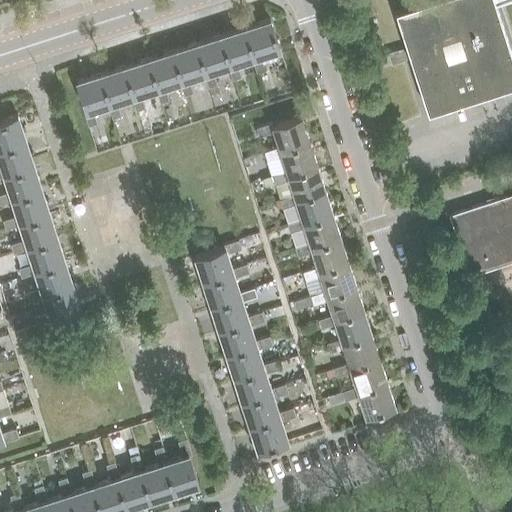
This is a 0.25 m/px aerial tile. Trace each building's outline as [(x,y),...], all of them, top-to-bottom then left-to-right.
[(511,84),(511,56),(493,0),(425,0),(395,10),(427,111),(511,84)] [(269,18),(244,26),(254,56),(259,54),(279,48),(269,18)] [(264,69),(259,54),(254,56),(244,26),(220,34),(230,64),(235,62),(250,57),(255,72),(264,69)] [(220,34),(196,42),(206,72),(211,70),(226,65),(231,80),(240,77),(235,62),(230,64),(220,34)] [(216,85),(211,70),(206,72),(196,42),(173,49),(182,79),(187,78),(202,73),(207,88),(216,85)] [(192,93),(187,78),(182,79),(173,49),(149,57),(158,87),(163,85),(178,81),(183,95),(192,93)] [(125,64),(135,94),(139,93),(154,88),(159,103),(168,100),(163,85),(158,87),(149,57),(125,64)] [(144,108),(139,93),(135,94),(125,64),(101,72),(111,102),(115,101),(130,96),(135,110),(144,108)] [(85,109),(82,110),(88,126),(96,123),(91,109),(106,104),(111,118),(120,115),(115,101),(111,102),(101,72),(76,80),(85,109)] [(0,146),(24,139),(17,114),(0,119),(0,146)] [(280,150),(308,140),(300,115),(272,125),(271,122),(255,127),(258,135),(274,130),(279,146),(280,150)] [(0,177),(4,176),(3,172),(32,163),(24,139),(0,146),(0,162),(2,167),(0,167),(0,177)] [(281,155),(286,170),(288,174),(316,164),(308,140),(280,150),(279,146),(263,151),(266,159),(281,155)] [(11,196),(40,187),(32,163),(3,172),(4,176),(9,191),(0,194),(0,204),(12,200),(11,196)] [(295,198),(324,188),(316,164),(288,174),(286,170),(271,175),(274,183),(274,184),(289,179),(294,194),(295,198)] [(274,183),(271,175),(262,177),(264,186),(274,183)] [(18,220),(48,210),(40,187),(11,196),(12,200),(17,215),(2,220),(5,229),(20,224),(18,220)] [(303,222),(332,212),(324,188),(295,198),(294,194),(279,199),(281,206),(282,207),(297,202),(302,218),(303,222)] [(448,213),(467,275),(511,260),(511,192),(505,195),(448,213)] [(268,211),(266,204),(259,206),(261,213),(268,211)] [(26,244),(55,235),(48,210),(18,220),(20,224),(24,239),(10,244),(13,253),(27,249),(26,244)] [(339,236),(332,212),(303,222),(302,218),(286,222),(289,231),(304,226),(309,242),(311,246),(339,236)] [(34,268),(63,258),(55,235),(26,244),(27,249),(32,263),(17,268),(20,277),(35,272),(34,268)] [(347,260),(339,236),(311,246),(309,242),(294,247),(297,255),(312,250),(317,265),(319,269),(347,260)] [(233,272),(231,267),(226,252),(241,248),(238,239),(222,244),(223,247),(194,256),(203,281),(233,272)] [(42,292),(71,282),(63,258),(34,268),(35,272),(40,287),(25,292),(28,301),(43,297),(42,292)] [(355,284),(347,260),(319,269),(317,265),(301,270),(304,279),(319,274),(324,290),(325,294),(355,284)] [(241,296),(239,292),(234,276),(249,272),(246,263),(231,267),(233,272),(203,281),(210,305),(241,296)] [(50,317),(79,307),(71,282),(42,292),(43,297),(48,312),(33,316),(36,324),(51,319),(50,317)] [(363,308),(355,284),(325,294),(324,290),(309,294),(311,303),(327,298),(332,314),(333,317),(363,308)] [(248,320),(247,316),(242,301),(257,296),(254,287),(239,292),(241,296),(210,305),(218,329),(248,320)] [(370,332),(363,308),(333,317),(332,314),(317,319),(319,327),(335,323),(339,337),(341,341),(370,332)] [(218,329),(226,352),(256,342),(255,339),(250,325),(265,320),(262,311),(247,316),(248,320),(218,329)] [(343,346),(348,362),(349,365),(378,356),(370,332),(341,341),(339,337),(324,342),(327,351),(343,346)] [(226,352),(233,376),(262,367),(261,363),(256,348),(271,343),(268,334),(255,339),(256,342),(226,352)] [(386,380),(378,356),(349,365),(348,362),(332,367),(335,375),(350,370),(355,386),(356,389),(386,380)] [(276,358),(261,363),(262,367),(233,376),(241,400),(270,391),(269,387),(264,372),(279,367),(276,358)] [(394,405),(386,380),(356,389),(355,386),(340,391),(340,392),(343,399),(358,395),(364,414),(394,405)] [(284,382),(269,387),(270,391),(241,400),(249,424),(278,415),(277,411),(272,396),(287,391),(284,382)] [(0,405),(0,416),(10,413),(7,403),(0,405)] [(292,406),(277,411),(278,415),(249,424),(257,449),(286,439),(280,420),(295,415),(292,406)] [(0,431),(0,438),(1,439),(2,441),(17,437),(14,427),(0,431)] [(172,491),(197,483),(188,454),(191,453),(186,438),(178,440),(182,455),(167,460),(163,461),(172,491)] [(130,456),(138,453),(136,445),(128,448),(130,456)] [(149,498),(172,491),(163,461),(167,460),(162,445),(153,448),(157,462),(143,467),(139,468),(149,498)] [(135,470),(119,474),(115,476),(125,506),(149,498),(139,468),(143,467),(138,453),(130,456),(135,470)] [(99,511),(106,511),(125,506),(115,476),(119,474),(114,461),(105,463),(110,478),(95,483),(91,484),(99,511)] [(86,486),(71,491),(67,492),(73,511),(99,511),(91,484),(95,483),(90,469),(82,471),(86,486)] [(46,511),(73,511),(67,492),(71,491),(66,476),(57,479),(62,494),(47,499),(43,500),(46,511)] [(20,511),(46,511),(43,500),(47,499),(42,484),(33,487),(38,502),(23,506),(19,508),(20,511)] [(20,511),(19,508),(23,506),(19,492),(9,495),(13,510),(3,511),(20,511)]
